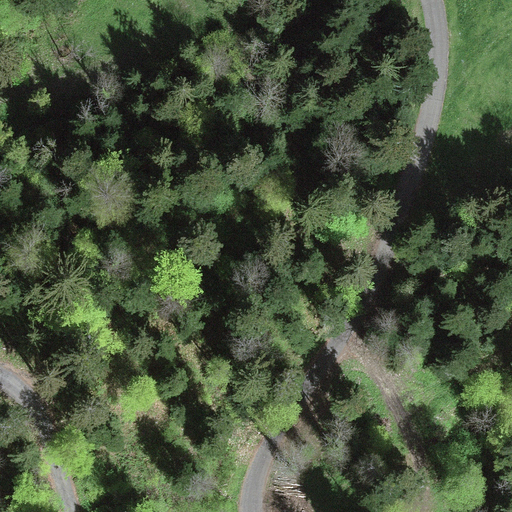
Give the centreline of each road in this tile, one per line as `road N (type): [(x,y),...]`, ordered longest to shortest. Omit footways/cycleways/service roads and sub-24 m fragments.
road 1 (residential): [(247,511),(269,443),(367,304),(433,101),(439,55),(431,0)]
road 2 (track): [(346,336),(420,396),(511,335)]
road 3 (residential): [(0,377),(32,401),(70,511)]
